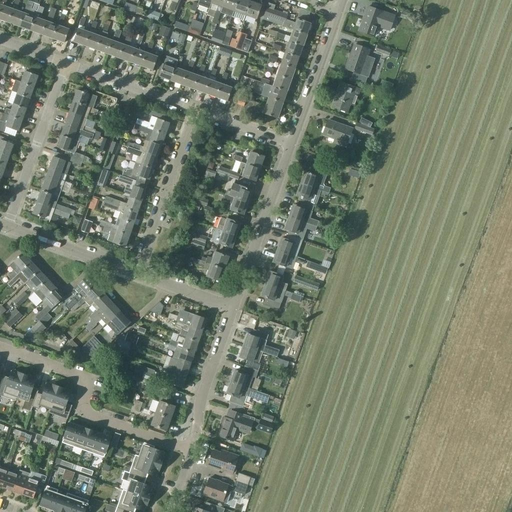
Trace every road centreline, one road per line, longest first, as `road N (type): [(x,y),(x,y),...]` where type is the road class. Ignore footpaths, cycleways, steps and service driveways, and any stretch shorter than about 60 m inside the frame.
road 1 (residential): [(190,451),(89,414),(81,375),(0,346)]
road 2 (residential): [(7,228),(64,63)]
road 3 (residential): [(139,274),(193,109)]
road 4 (unclassified): [(233,307),(291,144)]
road 5 (unclassified): [(190,451),(233,307)]
road 6 (unclassified): [(139,274),(7,228)]
road 7 (unclassified): [(291,144),(338,13)]
road 8 (residential): [(193,109),(64,63)]
